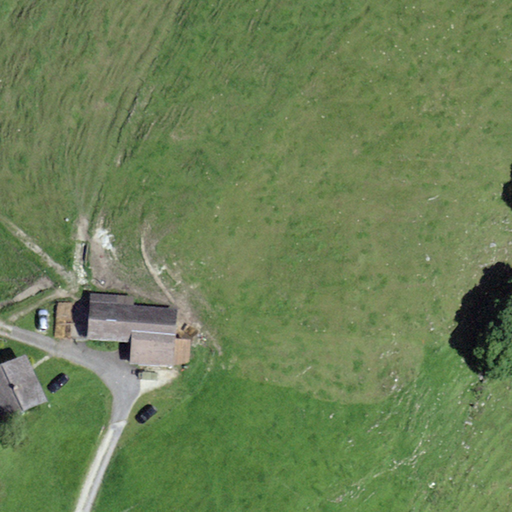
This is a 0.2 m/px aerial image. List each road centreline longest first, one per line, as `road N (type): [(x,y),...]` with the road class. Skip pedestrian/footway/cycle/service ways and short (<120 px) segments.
road 1 (track): [(83,511),(117,425),(122,387),(100,366),(0,329)]
road 2 (track): [(79,357),(75,291),(0,216)]
